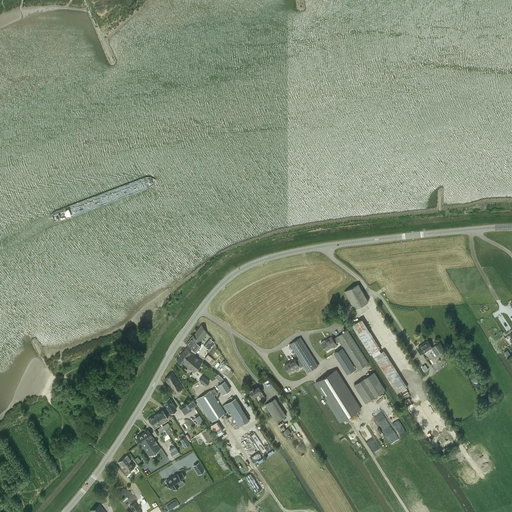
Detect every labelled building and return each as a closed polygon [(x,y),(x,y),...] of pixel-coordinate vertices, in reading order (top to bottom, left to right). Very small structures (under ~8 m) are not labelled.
[(355,309),(368,301),(358,284),(345,291),(355,309)] [(363,323),(355,327),(370,350),(378,346),(363,323)] [(186,344),(192,348),(197,340),(200,342),(207,333),(207,332),(202,324),(193,337),(192,337),(192,338),(191,338),(190,338),(186,344)] [(347,330),(336,337),(339,341),(358,370),(368,363),(347,330)] [(325,339),(321,342),(326,350),(333,346),(334,347),(337,345),(336,343),(339,341),(336,337),(333,339),(332,336),(325,340),(325,339)] [(300,337),(290,344),(301,362),(308,372),(318,365),(300,337)] [(210,338),(204,345),(208,349),(209,349),(214,342),(211,339),(210,338)] [(197,340),(192,348),(196,351),(201,343),(200,342),(197,340)] [(423,353),(432,347),(428,340),(418,347),(423,353)] [(440,352),(445,349),(440,342),(435,345),(440,352)] [(182,363),(191,352),(185,348),(177,359),(182,363)] [(348,375),(356,370),(343,350),(334,355),(348,375)] [(202,361),(191,352),(182,363),(195,373),(196,372),(195,370),(202,361)] [(211,364),(214,360),(208,354),(205,358),(211,364)] [(294,359),(285,365),(289,372),(299,365),(298,364),(301,362),(299,358),(296,361),(294,359)] [(361,408),(336,369),(316,382),(341,421),(361,408)] [(174,393),(183,387),(173,372),(165,379),(171,388),(171,389),(174,393)] [(366,402),(385,390),(374,372),(354,384),(366,402)] [(206,385),(209,381),(203,376),(200,380),(206,385)] [(225,381),(218,385),(223,394),(230,390),(225,381)] [(262,400),(266,398),(262,392),(259,386),(253,390),(253,389),(249,391),(253,397),(258,394),(262,400)] [(211,421),(225,412),(214,396),(217,394),(214,388),(211,390),(210,390),(197,399),(211,421)] [(170,413),(176,409),(169,397),(163,401),(170,413)] [(249,419),(235,397),(224,404),(238,426),(249,419)] [(276,421),(286,415),(275,398),(265,404),(276,421)] [(186,401),(184,403),(186,405),(188,409),(194,405),(192,400),(187,403),(186,401)] [(155,415),(161,423),(168,418),(162,410),(155,415)] [(154,427),(161,423),(155,415),(148,419),(154,427)] [(291,432),(288,428),(281,433),(284,437),(291,432)] [(148,430),(137,437),(140,443),(141,443),(148,454),(159,447),(148,430)] [(184,436),(180,439),(184,446),(189,444),(184,436)] [(127,455),(118,463),(126,473),(135,465),(127,455)] [(170,478),(166,481),(170,488),(172,487),(173,489),(178,486),(177,483),(181,481),(181,479),(184,477),(182,473),(178,475),(177,474),(173,476),(170,478)] [(119,491),(123,497),(127,494),(124,488),(119,491)] [(135,502),(130,505),(134,511),(141,511),(135,502)]
